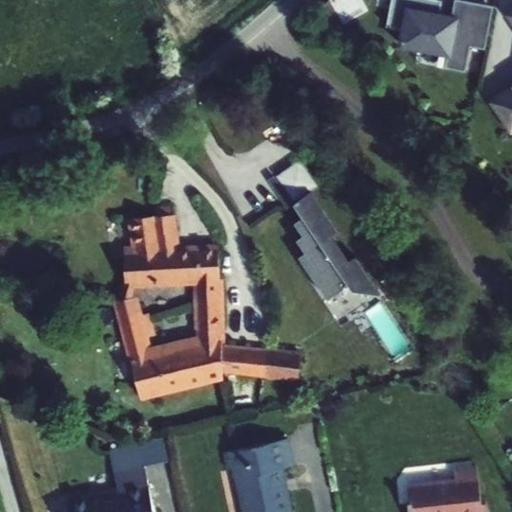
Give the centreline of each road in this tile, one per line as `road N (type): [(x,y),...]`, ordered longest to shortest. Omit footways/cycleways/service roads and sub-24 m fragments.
road 1 (residential): [(254,28),(378,128),(413,167),(464,257),(477,272),(511,285)]
road 2 (unclassified): [(0,149),(136,112),(254,28)]
